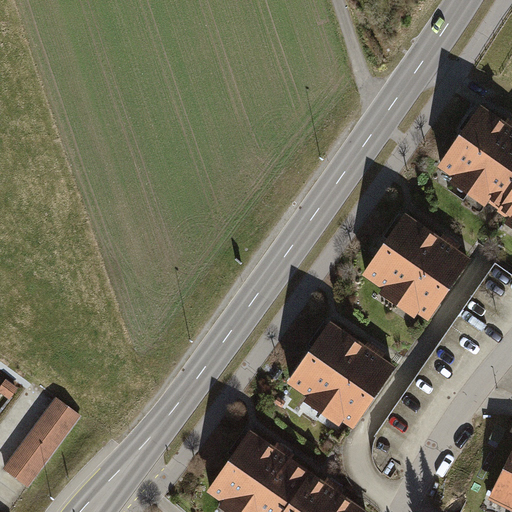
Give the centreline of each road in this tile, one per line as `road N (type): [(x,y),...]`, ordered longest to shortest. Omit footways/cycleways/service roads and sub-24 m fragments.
road 1 (secondary): [(91,511),(176,408),(464,0)]
road 2 (residential): [(401,511),(478,385),(511,349)]
road 3 (track): [(378,126),(337,0)]
